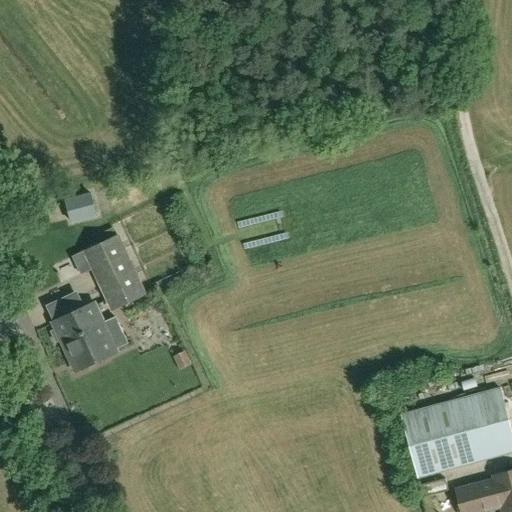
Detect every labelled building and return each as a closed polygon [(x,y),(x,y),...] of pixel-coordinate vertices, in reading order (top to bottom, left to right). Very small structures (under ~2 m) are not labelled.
[(97,217),(91,194),(66,200),(72,223),(97,217)] [(81,274),(92,269),(112,312),(148,295),(120,234),(83,251),(84,253),(74,258),(81,274)] [(62,340),(76,371),(129,347),(116,319),(105,324),(95,304),(86,308),(82,300),(73,304),(69,297),(49,306),(56,322),(54,323),(57,329),(52,331),(57,342),(62,340)] [(188,369),(199,365),(194,352),(183,356),(188,369)] [(419,477),(511,452),(511,432),(500,388),(402,414),(419,477)] [(503,511),(511,511),(511,472),(494,478),(495,479),(458,489),(464,511),(483,511),(502,507),(503,511)]
